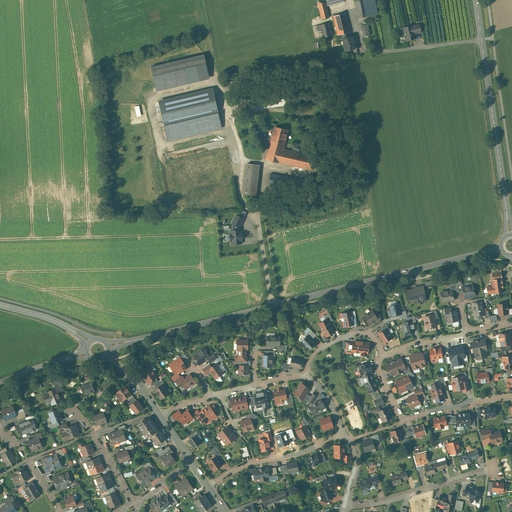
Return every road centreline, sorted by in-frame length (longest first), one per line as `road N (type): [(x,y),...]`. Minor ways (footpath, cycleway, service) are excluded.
road 1 (secondary): [(500,248),(108,346)]
road 2 (secondary): [(509,233),(475,0)]
road 3 (residential): [(486,470),(344,505)]
road 4 (residential): [(341,433),(252,461),(207,487)]
road 5 (residential): [(69,402),(135,503)]
